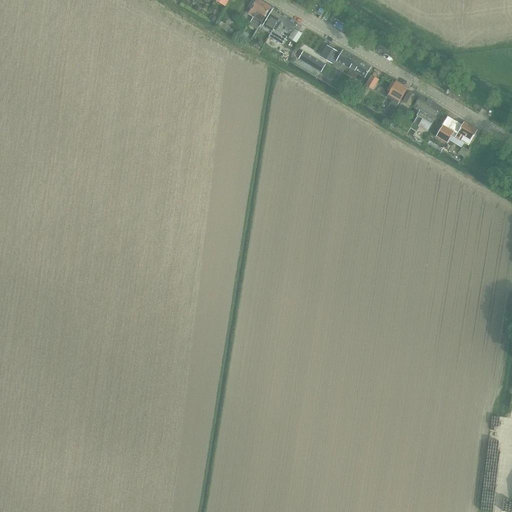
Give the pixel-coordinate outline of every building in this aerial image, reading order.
[(256,0),(249,12),(248,14),(254,17),(249,27),(257,32),(260,27),(270,9),(271,8),(257,0),(256,0)] [(270,9),(260,27),(265,31),(266,28),(272,31),(273,30),(281,14),(274,9),(273,11),(270,9)] [(270,34),(269,37),(282,45),(283,44),(288,36),(290,32),(291,33),(288,38),(296,43),(302,34),(296,31),(294,29),(297,24),(281,14),(273,30),(272,31),(270,34)] [(216,23),(214,24),(232,36),(235,31),(218,19),(216,23)] [(325,48),(320,57),(332,64),(333,63),(339,53),(334,50),(327,46),(325,48)] [(343,50),(341,54),(337,62),(365,78),(372,67),(343,50)] [(303,52),(299,59),(305,64),(316,70),(320,63),(320,62),(303,52)] [(365,85),(373,90),(380,80),(372,75),(365,85)] [(392,99),(386,110),(385,112),(392,116),(399,103),(398,103),(407,88),(396,81),(395,84),(392,83),(389,89),(391,90),(387,96),(392,99)] [(416,95),(409,91),(403,101),(410,105),(416,95)] [(356,101),(360,104),(360,103),(362,101),(363,102),(364,100),(365,98),(360,95),(358,97),(357,98),(356,101)] [(420,110),(418,113),(417,115),(423,119),(419,126),(427,131),(442,107),(422,95),(415,106),(420,110)] [(472,141),(478,130),(464,122),(462,126),(455,137),(468,145),(471,140),(472,141)] [(454,129),(443,123),(437,134),(447,141),(454,129)]
